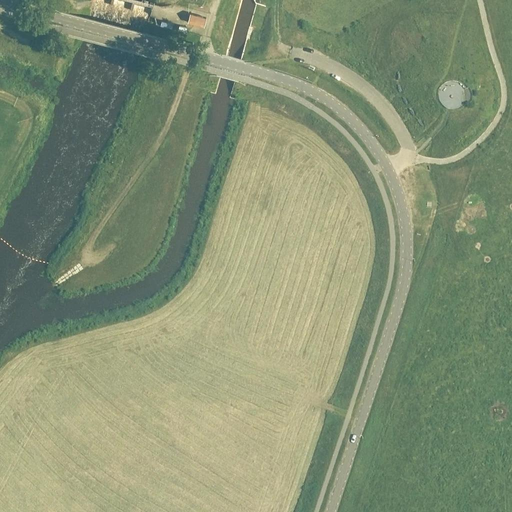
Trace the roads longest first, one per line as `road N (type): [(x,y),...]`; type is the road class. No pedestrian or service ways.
road 1 (tertiary): [(386,164),(351,118),(291,83),(0,0)]
road 2 (tertiary): [(331,511),(407,262),(401,200),(386,164)]
road 3 (unclassified): [(408,155),(393,119),(365,89),(282,48),(274,0)]
